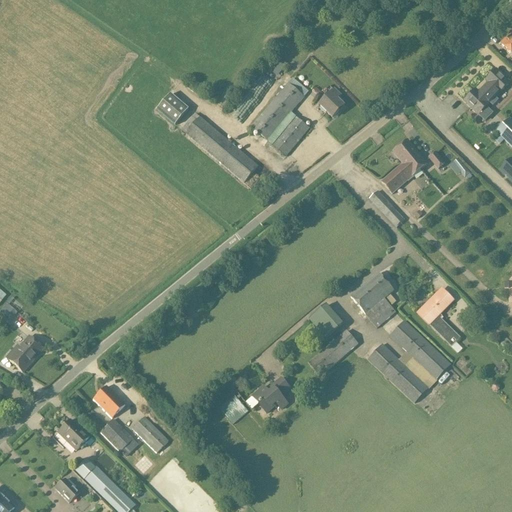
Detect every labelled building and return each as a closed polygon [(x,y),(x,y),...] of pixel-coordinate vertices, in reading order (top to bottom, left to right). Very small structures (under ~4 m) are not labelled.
[(511,33),(500,44),(511,56),(511,33)] [(492,113),(487,107),(490,104),(492,106),(497,101),(495,99),(510,83),(496,70),(490,76),(493,80),(490,84),(489,83),(479,93),(475,90),(464,102),(479,116),(484,121),(492,113)] [(286,158),(310,130),(291,114),(309,93),(292,79),(251,128),(286,158)] [(244,97),(255,106),(269,89),(259,80),(244,97)] [(344,107),(337,100),(341,97),(335,91),(320,106),(333,119),(344,107)] [(157,111),(175,127),(189,110),(171,95),(157,111)] [(185,135),(244,185),(258,167),(200,118),(185,135)] [(511,148),(511,121),(509,118),(495,132),(511,148)] [(383,183),(393,195),(408,181),(409,182),(414,178),(414,177),(427,166),(407,142),(393,153),(403,165),(383,183)] [(437,170),(444,164),(435,153),(429,158),(437,170)] [(461,173),(464,177),(469,175),(460,159),(449,164),(456,176),(461,173)] [(501,173),(511,184),(511,164),(511,163),(501,173)] [(396,228),(404,221),(378,192),(369,200),(396,228)] [(396,313),(384,300),(394,291),(379,274),(351,299),(377,329),(396,313)] [(0,303),(3,305),(9,299),(0,291),(0,303)] [(448,344),(452,348),(456,343),(461,339),(457,335),(437,316),(452,301),(442,291),(419,315),(448,344)] [(0,310),(0,311),(10,321),(17,313),(6,304),(0,310)] [(344,325),(327,306),(309,321),(326,340),(344,325)] [(416,363),(436,381),(451,366),(405,321),(390,337),(406,354),(407,353),(417,362),(416,363)] [(359,345),(346,331),(308,364),(320,378),(359,345)] [(6,359),(22,373),(42,350),(28,337),(19,348),(17,346),(6,359)] [(368,361),(415,405),(429,389),(383,345),(368,361)] [(287,405),(280,396),(288,389),(280,380),(266,392),(263,389),(246,403),(252,411),(258,405),(266,414),(277,405),(281,410),(287,405)] [(93,401),(111,419),(124,406),(106,388),(93,401)] [(240,410),(239,406),(237,404),(236,403),(234,402),(231,401),(229,402),(227,403),(225,404),(223,407),(223,410),(223,413),(224,414),(225,416),(228,418),(231,418),(234,418),(237,416),(239,413),(240,410)] [(131,430),(156,455),(168,442),(144,418),(131,430)] [(119,454),(121,452),(133,440),(113,420),(99,433),(119,454)] [(86,446),(84,444),(88,439),(70,421),(57,434),(76,452),(80,448),(81,450),(86,446)] [(75,471),(84,480),(94,470),(86,461),(80,466),(75,471)] [(94,470),(84,480),(87,483),(116,511),(129,511),(135,506),(122,493),(98,471),(95,468),(94,470)] [(56,490),(69,504),(78,495),(65,481),(56,490)] [(0,511),(11,511),(14,509),(0,495),(0,511)]
